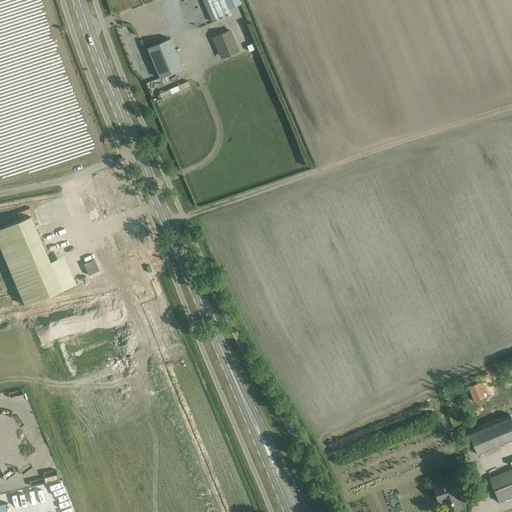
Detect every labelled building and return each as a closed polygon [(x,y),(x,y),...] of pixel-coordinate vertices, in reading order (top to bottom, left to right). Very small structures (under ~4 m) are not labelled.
[(203,0),(213,22),(231,14),(229,9),(241,4),(239,0),(203,0)] [(239,52),(230,30),(212,38),(221,59),(239,52)] [(183,68),(171,38),(147,48),(160,78),(183,68)] [(90,222),(113,213),(102,183),(78,192),(90,222)] [(0,245),(25,305),(62,289),(76,284),(64,255),(50,260),(31,216),(0,228),(0,245)] [(96,249),(103,269),(141,255),(131,228),(116,234),(118,241),(96,249)] [(114,325),(67,340),(74,362),(121,348),(114,325)] [(475,421),(465,424),(477,454),(488,450),(489,453),(501,448),(500,445),(511,439),(511,418),(507,405),(492,411),(493,413),(475,421)] [(456,458),(444,462),(446,468),(458,464),(456,458)] [(511,468),(489,478),(499,502),(511,496),(511,468)] [(453,478),(433,485),(437,497),(441,495),(446,511),(449,511),(462,507),(456,491),(458,490),(453,478)]
